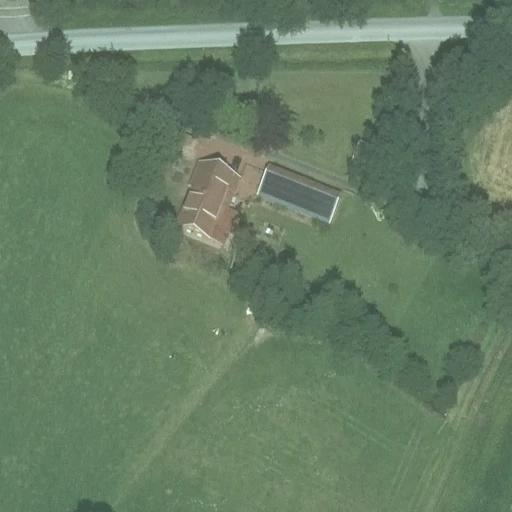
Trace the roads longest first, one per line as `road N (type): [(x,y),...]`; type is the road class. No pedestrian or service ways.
road 1 (tertiary): [(434,29),(0,49)]
road 2 (residential): [(511,246),(429,212),(421,197),(434,29)]
